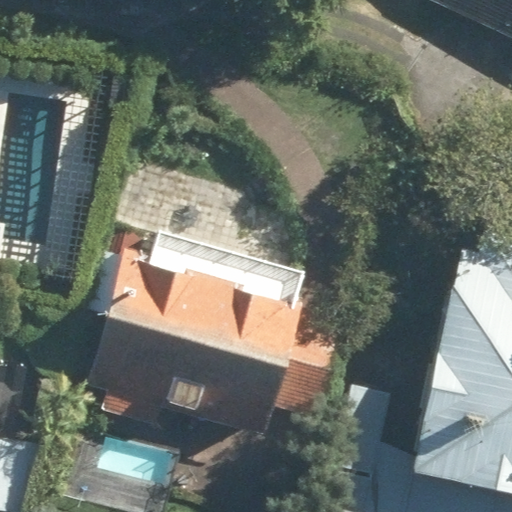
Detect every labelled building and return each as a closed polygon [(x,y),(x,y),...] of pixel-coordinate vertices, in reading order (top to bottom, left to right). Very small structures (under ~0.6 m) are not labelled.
[(511,0),(437,0),(511,36),(511,0)] [(495,247),(464,243),(452,323),(445,323),(428,442),(394,437),(402,382),(353,375),(334,511),(342,511),(511,511),(511,227),(498,226),(495,247)] [(313,271),(161,228),(152,258),(119,248),(101,314),(115,318),(96,387),(168,407),(172,393),(209,403),(205,417),(284,440),(293,407),(326,416),(347,343),(319,335),(325,314),(303,307),(313,271)] [(0,433),(0,509),(19,511),(25,511),(36,439),(0,433)] [(177,511),(190,450),(107,433),(103,450),(77,445),(66,499),(129,511),(177,511)] [(289,511),(295,450),(243,445),(237,511),(289,511)]
